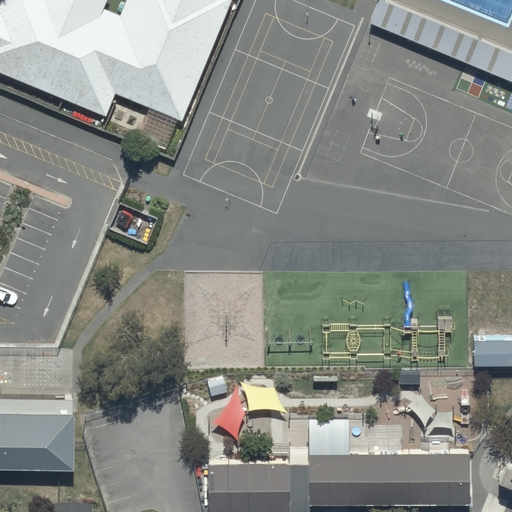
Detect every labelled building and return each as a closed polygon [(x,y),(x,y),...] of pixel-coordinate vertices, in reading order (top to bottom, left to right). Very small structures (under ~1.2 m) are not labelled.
[(180,112),(224,0),(120,0),(117,9),(100,2),(101,0),(0,0),(0,64),(103,106),(111,84),(180,112)] [(260,0),(250,24),(265,31),(279,0),(260,0)] [(511,72),(511,48),(395,0),(375,0),(370,14),(511,72)] [(327,33),(281,15),(216,184),(270,205),(283,171),(274,168),(327,33)] [(457,258),(189,263),(189,266),(167,267),(167,309),(190,308),(190,333),(458,329),(458,322),(511,321),(511,267),(457,269),(457,258)] [(511,334),(471,334),(471,357),(511,357),(511,334)] [(67,393),(0,391),(0,453),(67,454),(67,393)] [(302,445),(302,457),(208,458),(208,507),(302,507),(302,495),(467,495),(467,444),(302,445)]
